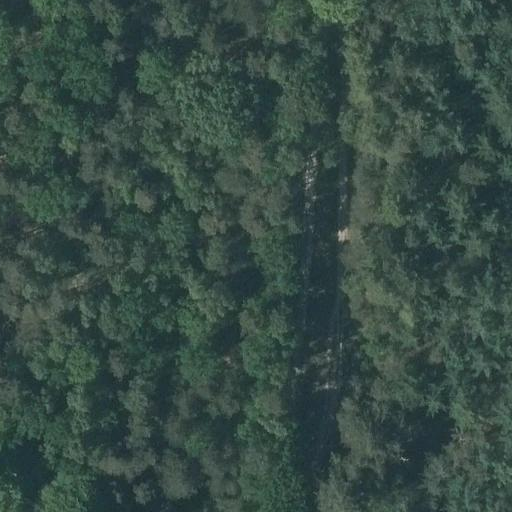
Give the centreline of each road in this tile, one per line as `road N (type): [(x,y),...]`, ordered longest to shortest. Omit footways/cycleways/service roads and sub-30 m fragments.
road 1 (track): [(285,511),(321,0)]
road 2 (unknown): [(313,511),(343,0)]
